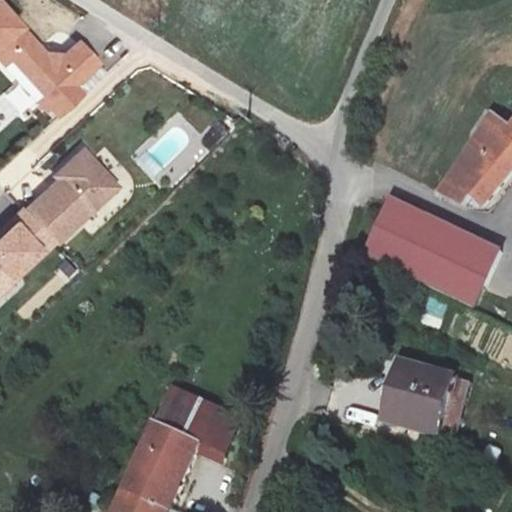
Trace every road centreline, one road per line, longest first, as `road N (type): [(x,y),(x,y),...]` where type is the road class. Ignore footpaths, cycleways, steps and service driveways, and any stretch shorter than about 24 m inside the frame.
road 1 (unclassified): [(250,511),(348,190),(330,151)]
road 2 (unclassified): [(330,151),(81,0)]
road 3 (unclassified): [(330,151),(391,0)]
